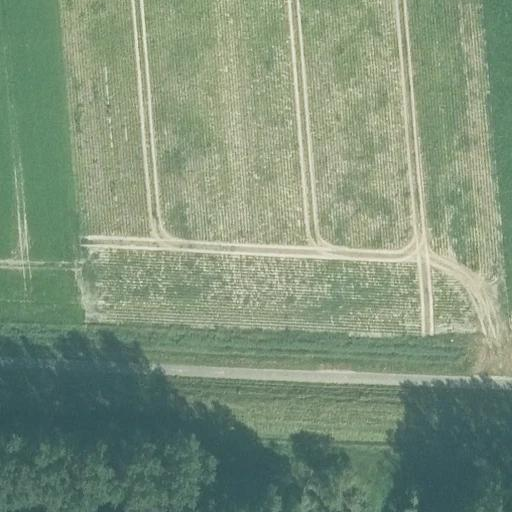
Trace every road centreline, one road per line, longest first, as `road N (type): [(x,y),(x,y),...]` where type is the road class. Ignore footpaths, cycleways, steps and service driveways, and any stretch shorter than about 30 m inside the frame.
road 1 (unclassified): [(511,390),(0,365)]
road 2 (track): [(358,453),(0,440)]
road 3 (track): [(236,451),(181,497),(98,509),(0,508)]
road 4 (track): [(355,511),(358,453),(421,455),(418,511)]
